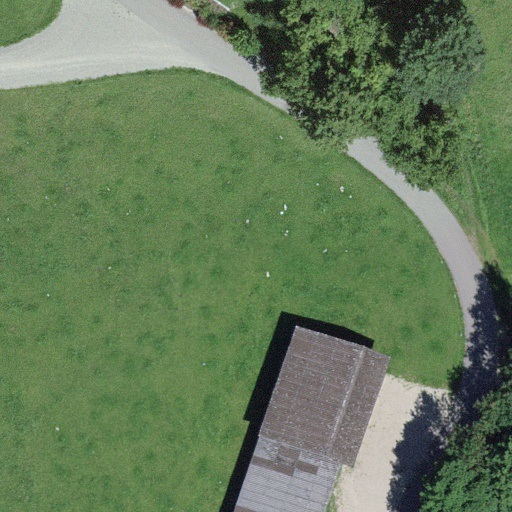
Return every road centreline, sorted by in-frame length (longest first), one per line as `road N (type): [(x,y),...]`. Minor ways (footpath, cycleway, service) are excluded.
road 1 (track): [(470,269),(445,224),(405,180),(136,0)]
road 2 (unclassified): [(470,269),(484,329),(483,380),(421,511)]
road 3 (track): [(123,0),(50,57),(0,64)]
